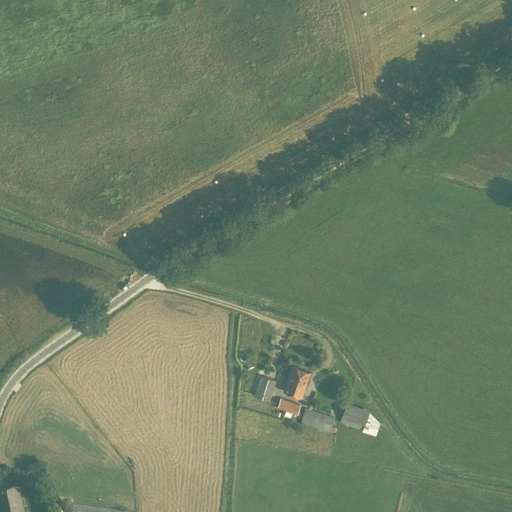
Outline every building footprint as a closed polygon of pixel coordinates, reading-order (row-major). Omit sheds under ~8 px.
[(301,397),(310,371),(292,365),(283,391),(301,397)] [(258,371),(256,378),(258,379),(253,395),(270,401),(276,380),(263,376),(264,373),(258,371)] [(300,404),(281,397),(277,407),(297,414),(300,404)] [(300,424),(329,433),(334,417),(305,408),(300,424)] [(0,511),(23,511),(19,490),(0,493),(0,511)]
